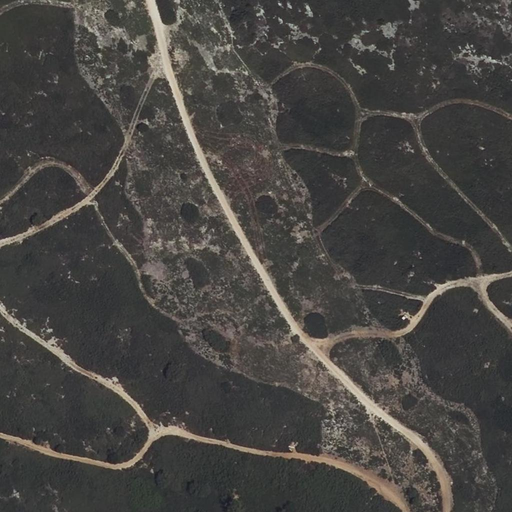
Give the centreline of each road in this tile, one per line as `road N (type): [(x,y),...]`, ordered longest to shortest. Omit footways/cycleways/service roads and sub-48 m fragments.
road 1 (track): [(443,511),(426,450),(282,318),(206,167),(145,0)]
road 2 (track): [(400,511),(394,496),(347,466),(153,423),(0,305)]
road 3 (track): [(0,244),(38,229),(103,184),(164,50)]
road 4 (track): [(313,349),(398,333),(435,291),(511,270)]
road 5 (track): [(153,423),(145,453),(111,468),(0,435)]
